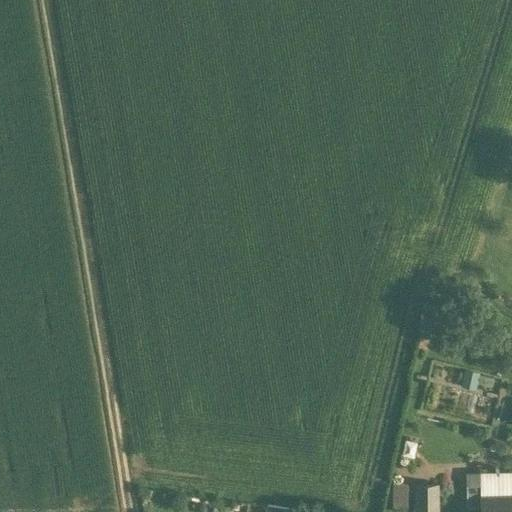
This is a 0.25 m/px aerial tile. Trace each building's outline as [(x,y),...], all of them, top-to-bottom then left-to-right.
[(421,315),(435,320),(440,305),(426,300),(421,315)] [(482,494),(511,493),(511,470),(500,470),(499,466),(496,466),(496,470),(481,470),(482,480),(482,494)] [(482,480),(481,470),(467,470),(468,480),(482,480)] [(482,480),(468,480),(467,504),(481,505),(480,494),(482,494),(482,480)] [(438,481),(418,481),(418,509),(437,510),(438,481)] [(410,482),(399,482),(399,508),(410,508),(410,482)] [(481,505),(480,511),(511,511),(511,493),(482,494),(480,494),(481,505)] [(267,503),(265,511),(287,511),(289,507),(267,503)]
